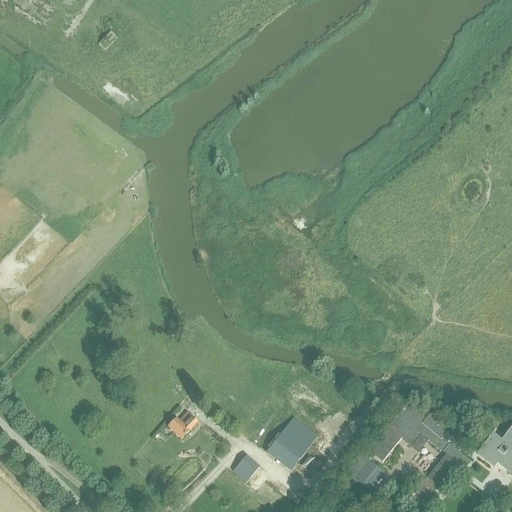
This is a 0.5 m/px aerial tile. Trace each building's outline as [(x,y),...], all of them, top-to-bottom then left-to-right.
[(204,380),(196,389),(237,422),(245,414),(204,380)] [(440,452),(453,436),(448,432),(449,431),(429,415),(425,420),(407,405),(368,453),(373,457),(379,462),(398,439),(411,448),(421,436),(440,452)] [(197,423),(192,418),(187,414),(179,422),(176,419),(168,428),(181,441),(197,423)] [(27,432),(38,442),(42,437),(43,436),(42,435),(35,428),(34,429),(32,427),(27,432)] [(492,435),(477,454),(494,468),(497,464),(511,475),(511,474),(511,427),(501,442),(492,435)] [(464,470),(469,464),(470,462),(448,445),(442,453),(446,455),(415,494),(426,503),(457,464),(464,470)] [(363,451),(345,473),(351,478),(353,480),(358,483),(370,493),(385,475),(369,461),(371,458),(363,451)] [(351,478),(345,486),(351,491),(358,483),(353,480),(351,478)]
